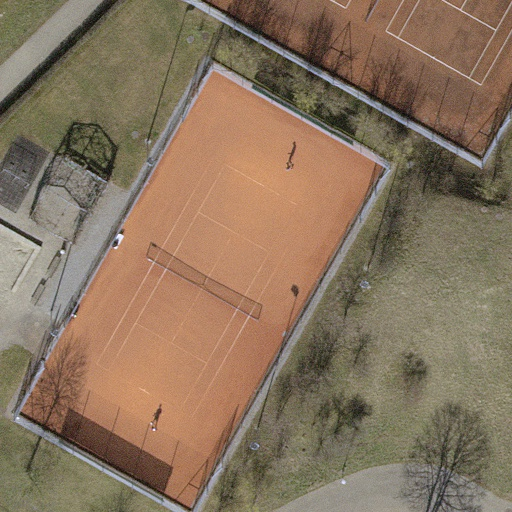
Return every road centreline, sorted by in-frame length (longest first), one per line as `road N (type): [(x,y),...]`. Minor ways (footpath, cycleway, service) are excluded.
road 1 (secondary): [(127,511),(301,268),(466,0)]
road 2 (secondary): [(286,0),(180,211),(6,511)]
